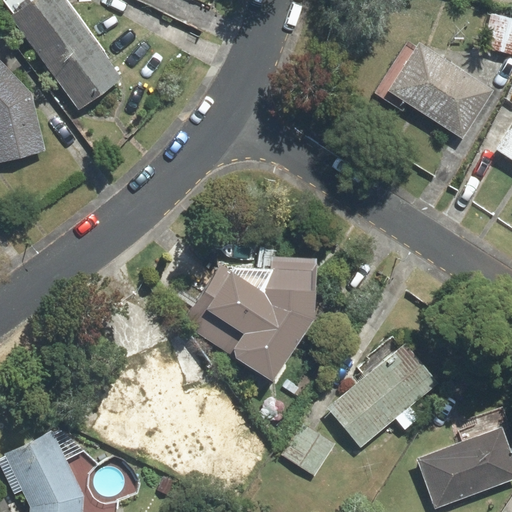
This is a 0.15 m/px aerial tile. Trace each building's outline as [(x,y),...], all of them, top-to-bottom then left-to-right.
[(108,78),(48,0),(22,0),(0,17),(0,19),(68,108),(108,78)] [(511,19),(492,15),(484,46),(511,53),(511,19)] [(481,92),(410,48),(381,95),(452,139),(481,92)] [(0,159),(30,151),(16,100),(0,83),(0,159)] [(511,117),(490,153),(511,166),(511,117)] [(254,276),(254,279),(219,281),(191,325),(229,348),(224,356),(262,379),(297,323),(296,276),(254,276)] [(163,342),(118,362),(169,476),(213,456),(163,342)] [(398,351),(327,411),(356,446),(427,386),(398,351)] [(332,443),(301,424),(282,455),(313,474),(332,443)] [(510,479),(491,433),(411,464),(429,510),(510,479)] [(0,461),(24,509),(23,511),(70,511),(71,501),(40,438),(0,457),(0,461)]
